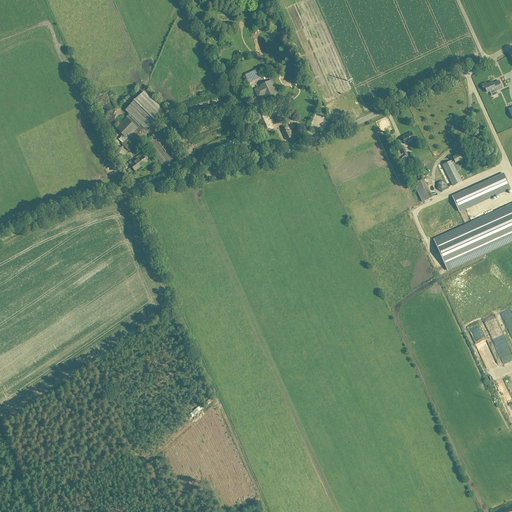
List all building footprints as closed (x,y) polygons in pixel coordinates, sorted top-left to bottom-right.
[(268,102),(278,98),(271,84),(273,83),(272,80),(260,85),(261,87),(255,90),(258,98),(265,95),(268,102)] [(487,93),(495,89),(496,91),(502,89),(499,81),(496,83),(494,84),(493,82),(487,85),(486,83),(482,85),(484,90),(485,89),(487,93)] [(148,132),(147,131),(165,113),(143,92),(126,110),(129,114),(126,117),(129,121),(126,118),(116,129),(127,139),(122,144),(129,151),(148,132)] [(279,109),(274,114),(276,118),(283,118),(284,112),(279,109)] [(256,116),(263,131),(264,133),(273,128),(270,121),(266,112),(256,116)] [(286,126),(282,128),(281,130),(286,140),(288,141),(292,139),(293,136),(289,127),(286,126)] [(180,154),(161,130),(145,142),(164,166),(180,154)] [(411,132),(402,137),(406,144),(415,139),(411,132)] [(132,164),(131,162),(129,163),(135,171),(147,162),(141,154),(134,159),(136,161),(132,164)] [(452,161),(442,165),(453,186),(462,181),(454,164),(456,163),(463,159),(460,154),(453,157),(454,160),(452,161)] [(510,189),(511,189),(504,174),(452,197),(457,208),(487,195),(488,199),(508,190),(508,191),(510,190),(510,189)] [(429,196),(432,194),(424,177),(416,181),(418,185),(419,185),(421,189),(419,190),(423,199),(426,198),(424,194),(428,193),(429,196)] [(475,204),(466,207),(472,219),(483,214),(480,209),(477,210),(475,204)] [(448,271),(511,241),(511,205),(434,240),(448,271)] [(468,326),(478,345),(480,344),(479,342),(481,341),(479,339),(485,336),(477,321),(468,326)] [(507,350),(507,340),(498,341),(498,350),(507,350)]
